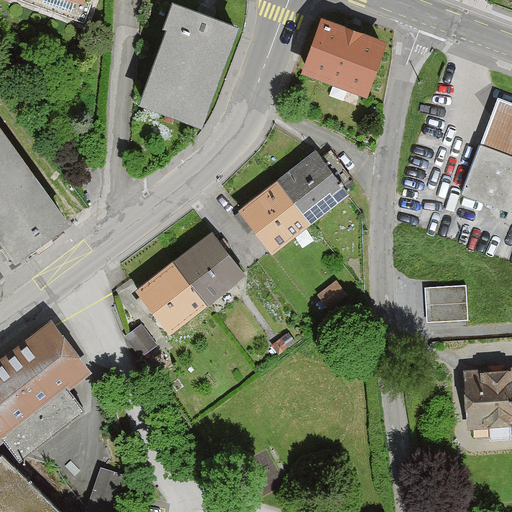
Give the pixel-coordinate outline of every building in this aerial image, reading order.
[(90,0),(10,0),(10,2),(84,28),(92,7),(88,5),(90,0)] [(240,29),(173,4),(163,30),(166,31),(138,107),(202,131),(240,29)] [(389,43),(322,19),(302,74),(368,99),(389,43)] [(511,96),(498,92),(481,137),(511,149),(511,96)] [(15,249),(70,209),(0,111),(0,229),(6,237),(15,249)] [(511,149),(481,137),(461,188),(509,205),(507,212),(511,213),(511,149)] [(70,141),(76,169),(91,166),(84,138),(70,141)] [(239,203),(273,248),(350,187),(345,180),(353,174),(331,145),(323,151),(316,142),(239,203)] [(247,268),(213,224),(135,283),(170,327),(247,268)] [(337,276),(316,292),(328,307),(349,291),(337,276)] [(426,321),(467,320),(466,286),(425,287),(426,321)] [(0,357),(0,439),(4,436),(21,457),(83,409),(67,388),(91,369),(51,318),(0,357)] [(511,366),(464,370),(467,427),(511,424),(511,366)] [(0,511),(63,511),(3,453),(0,455),(0,511)] [(117,511),(130,476),(101,466),(86,510),(91,511),(117,511)]
